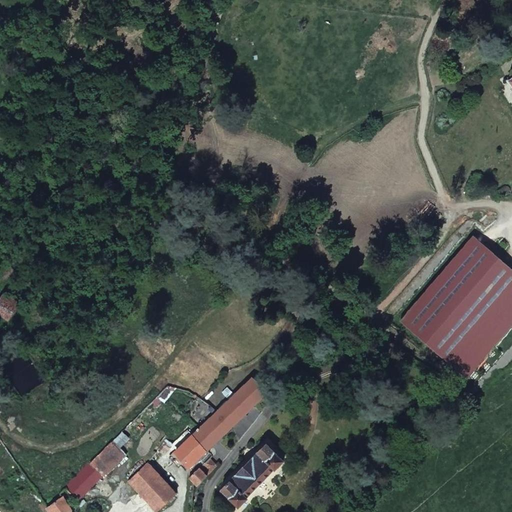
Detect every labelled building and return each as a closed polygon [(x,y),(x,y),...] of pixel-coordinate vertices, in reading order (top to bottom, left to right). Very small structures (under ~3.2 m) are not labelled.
[(511,65),(502,73),(507,80),(504,82),(511,93),(511,65)] [(511,270),(473,237),(401,321),(468,378),(511,325),(511,270)] [(4,288),(0,302),(0,305),(16,311),(21,292),(4,288)] [(261,365),(230,397),(210,419),(226,435),(275,379),(261,365)] [(226,435),(210,419),(192,436),(189,433),(185,438),(207,455),(226,435)] [(137,433),(125,420),(104,441),(114,452),(116,453),(137,433)] [(143,463),(169,495),(186,481),(164,453),(173,442),(168,435),(158,448),(143,463)] [(288,453),(275,439),(272,436),(228,476),(235,485),(243,494),(252,487),(249,484),(276,459),(278,462),(288,453)] [(114,452),(104,441),(94,451),(103,462),(114,452)] [(214,458),(220,465),(230,456),(224,450),(214,458)] [(103,462),(94,451),(76,469),(85,479),(103,462)] [(205,467),(208,472),(210,474),(220,465),(214,458),(211,460),(205,467)] [(87,497),(72,479),(57,489),(71,509),(80,504),(87,497)]
